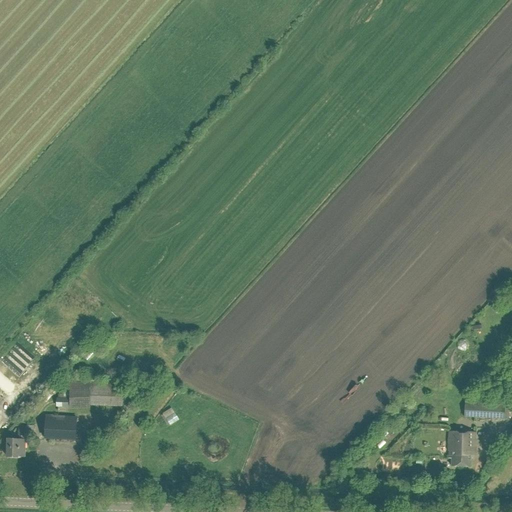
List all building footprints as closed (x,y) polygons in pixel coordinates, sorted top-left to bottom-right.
[(82,362),(88,367),(95,358),(90,353),(82,362)] [(70,394),(70,405),(116,406),(117,394),(70,394)] [(57,398),(57,406),(69,407),(69,398),(57,398)] [(486,402),(477,401),(477,399),(466,399),(465,417),(505,419),(506,407),(486,405),(486,402)] [(123,412),(123,404),(91,405),(91,413),(123,412)] [(70,408),(70,417),(90,416),(90,407),(70,408)] [(168,428),(179,421),(172,409),(161,416),(168,428)] [(76,439),(77,417),(47,416),(46,438),(76,439)] [(25,457),(28,427),(19,426),(18,439),(9,438),(7,457),(18,458),(18,456),(25,457)] [(475,456),(476,432),(450,431),(449,458),(452,458),(452,466),(471,466),(472,456),(475,456)]
